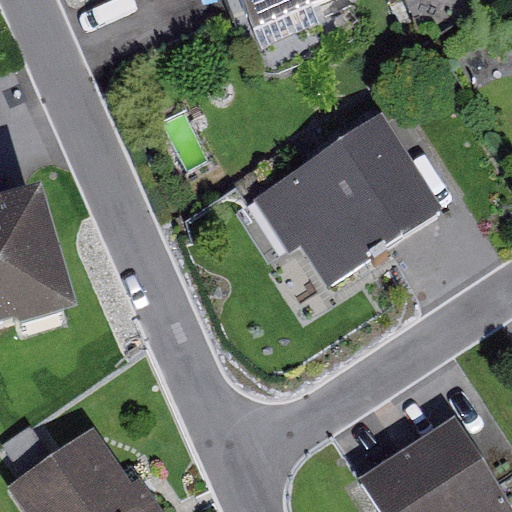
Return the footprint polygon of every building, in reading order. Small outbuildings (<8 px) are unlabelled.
[(345,0),(240,0),(257,38),(345,0)] [(391,125),(266,204),(326,297),(450,218),(391,125)] [(0,355),(80,332),(45,213),(0,226),(0,355)] [(511,511),(511,495),(463,422),(365,487),(381,511),(511,511)] [(105,437),(20,493),(32,511),(172,511),(150,479),(139,487),(105,437)]
